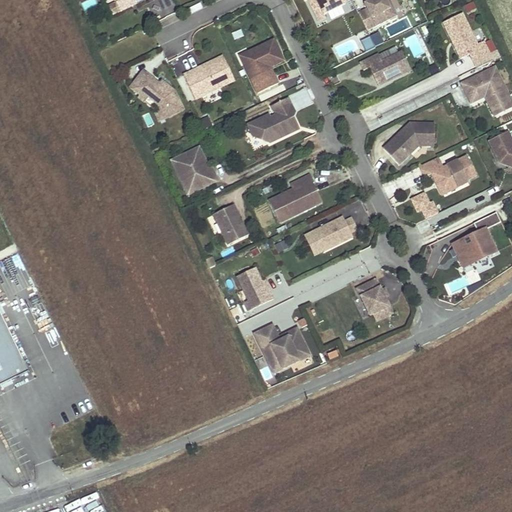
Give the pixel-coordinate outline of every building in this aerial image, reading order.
[(95,0),(86,0),(81,3),(85,12),(98,7),(95,0)] [(114,0),(120,12),(133,6),(132,4),(138,1),(139,3),(145,0),(114,0)] [(343,0),(308,0),(307,1),(318,22),(326,18),(324,15),(345,4),(343,0)] [(386,1),(385,0),(367,0),(367,2),(364,4),(366,9),(358,13),(367,31),(387,21),(383,13),(390,10),(386,1)] [(397,16),(389,0),(387,0),(386,1),(390,10),(383,13),(387,21),(397,16)] [(472,2),(462,7),(466,13),(476,9),(472,2)] [(460,15),(442,24),(451,42),(453,41),(454,44),(452,45),(459,60),(468,55),(472,63),(488,55),(482,43),(475,46),(460,15)] [(369,32),(359,35),(363,52),(373,49),(369,32)] [(246,64),(244,65),(258,94),(278,84),(274,76),(271,77),(266,66),(281,58),(273,41),(248,53),(249,55),(246,64)] [(378,55),(359,64),(363,72),(369,69),(377,85),(391,78),(392,80),(411,71),(402,52),(382,62),(378,55)] [(244,55),(240,57),(242,61),(244,65),(246,64),(249,55),(248,53),(244,55)] [(491,62),(488,55),(472,63),(475,69),(491,62)] [(223,57),(183,76),(195,100),(202,97),(220,88),(235,81),(223,57)] [(283,61),(281,58),(266,66),(271,77),(274,76),(270,67),(283,61)] [(511,102),(495,68),(462,84),(472,103),(485,97),(489,95),(499,115),(511,108),(511,102)] [(143,72),(130,88),(140,96),(145,90),(151,94),(148,98),(158,105),(160,111),(155,113),(159,122),(183,110),(174,91),(167,86),(165,89),(159,84),(143,72)] [(202,97),(206,106),(224,97),(220,88),(202,97)] [(140,96),(138,98),(144,103),(148,98),(151,94),(145,90),(140,96)] [(489,95),(485,97),(495,117),(499,115),(489,95)] [(283,138),(300,129),(292,114),(295,113),(288,99),(271,107),(276,116),(270,119),(269,116),(250,125),(254,134),(253,138),(270,144),(272,138),(281,134),(283,138)] [(409,124),(383,149),(392,159),(401,150),(408,157),(418,146),(434,147),(434,124),(409,124)] [(511,141),(508,132),(489,141),(496,157),(500,155),(501,157),(499,163),(511,167),(511,141)] [(272,138),(270,144),(283,138),(281,134),(272,138)] [(199,149),(172,162),(184,187),(191,183),(195,192),(218,181),(213,172),(207,175),(205,171),(209,169),(199,149)] [(401,150),(392,159),(398,165),(408,157),(401,150)] [(438,158),(419,167),(425,178),(431,175),(435,173),(446,194),(468,183),(467,181),(476,176),(467,157),(443,168),(438,158)] [(435,173),(431,175),(442,196),(446,194),(435,173)] [(286,193),(269,202),(280,224),(317,206),(307,187),(313,184),(314,183),(310,176),(290,185),(293,190),(295,194),(288,197),(286,193)] [(191,183),(184,187),(188,195),(195,192),(191,183)] [(313,184),(307,187),(317,206),(322,203),(313,184)] [(409,199),(415,214),(421,212),(424,220),(436,215),(427,192),(409,199)] [(233,205),(213,215),(228,245),(248,235),(242,224),(240,225),(234,214),(237,213),(233,205)] [(496,213),(474,224),(478,234),(473,236),(475,239),(470,241),(468,238),(453,246),(456,253),(465,249),(472,264),(496,253),(485,230),(501,223),(496,213)] [(320,229),(312,233),(322,253),(353,238),(351,234),(345,222),(343,218),(331,224),(333,227),(321,232),(320,229)] [(352,219),(345,222),(351,234),(357,230),(352,219)] [(331,224),(320,229),(321,232),(333,227),(331,224)] [(306,236),(315,256),(322,253),(312,233),(306,236)] [(472,264),(465,249),(456,253),(464,268),(472,264)] [(209,269),(216,266),(212,258),(205,261),(209,269)] [(255,268),(237,277),(248,301),(253,310),(274,300),(270,292),(267,293),(262,282),(255,268)] [(264,281),(262,282),(267,293),(270,292),(264,281)] [(373,315),(389,308),(385,298),(381,292),(376,281),(356,290),(370,317),(373,315)] [(248,301),(244,303),(248,312),(253,310),(248,301)] [(392,314),(389,308),(373,315),(377,322),(392,314)] [(0,387),(27,375),(0,317),(0,387)] [(272,326),(254,335),(273,375),(311,356),(299,332),(280,342),(278,338),(272,326)] [(299,332),(297,329),(278,338),(280,342),(299,332)] [(336,352),(328,356),(330,361),(339,358),(336,352)]
